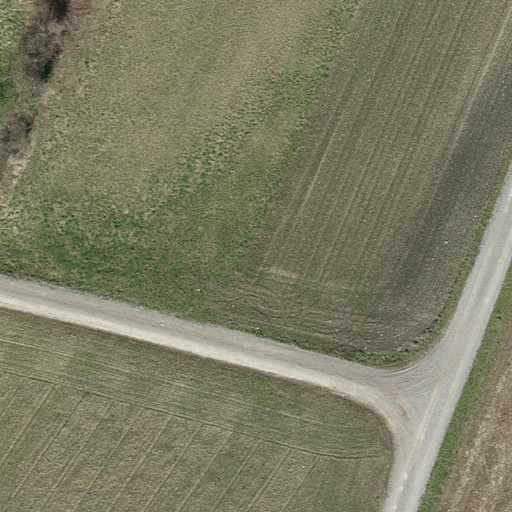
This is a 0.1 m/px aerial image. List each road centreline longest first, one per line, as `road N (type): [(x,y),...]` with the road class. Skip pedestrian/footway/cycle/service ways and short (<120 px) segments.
road 1 (track): [(0,292),(455,400)]
road 2 (track): [(413,511),(511,246)]
